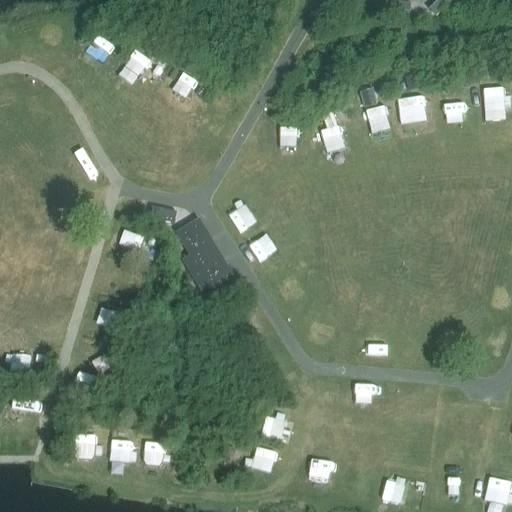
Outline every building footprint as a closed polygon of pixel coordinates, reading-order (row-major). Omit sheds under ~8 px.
[(134,47),(128,66),(148,73),(155,54),(134,47)] [(170,88),(188,95),(195,79),(177,71),(170,88)] [(376,90),(361,94),(366,111),(381,107),(376,90)] [(403,134),(424,133),(422,101),(401,102),(403,134)] [(374,138),(393,133),(386,108),(367,113),(374,138)] [(171,227),(173,215),(148,211),(146,223),(171,227)] [(235,281),(199,220),(174,235),(188,258),(181,262),(204,301),(235,281)] [(77,438),(78,462),(98,461),(97,437),(77,438)] [(496,506),(511,509),(511,507),(511,488),(499,486),(496,506)]
